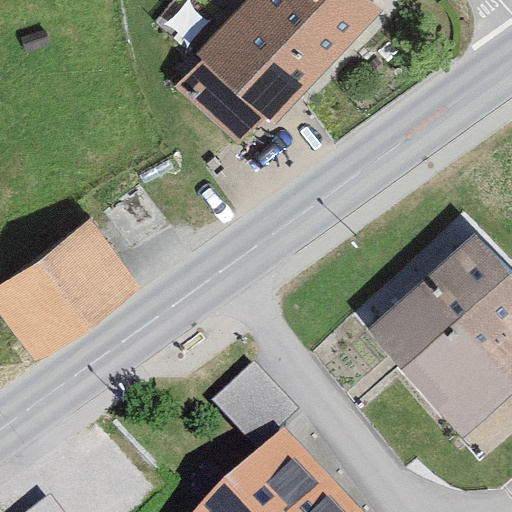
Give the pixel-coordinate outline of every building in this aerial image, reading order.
[(375,2),(372,0),(261,0),(180,89),(236,141),(288,85),(294,90),(375,2)] [(131,292),(83,225),(5,281),(53,348),(131,292)] [(511,262),(486,234),(380,330),(461,419),(511,373),(511,262)] [(317,511),(266,456),(205,511),(317,511)] [(68,511),(50,489),(21,511),(68,511)]
